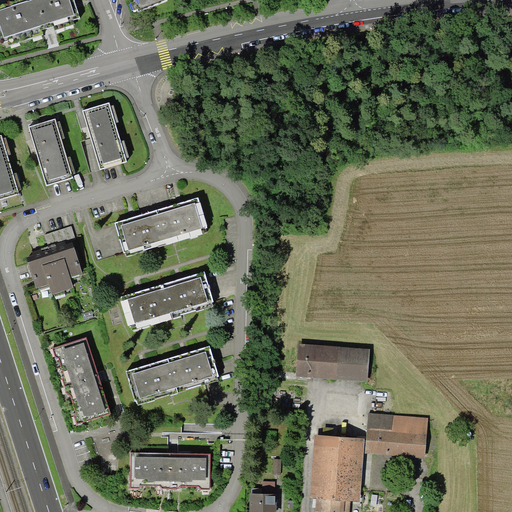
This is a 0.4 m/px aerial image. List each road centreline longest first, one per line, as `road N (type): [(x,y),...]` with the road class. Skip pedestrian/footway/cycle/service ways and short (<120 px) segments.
road 1 (residential): [(170,174),(32,216),(11,235),(5,257),(74,476),(92,501),(115,511)]
road 2 (residential): [(213,511),(236,478),(245,223),(232,187),(202,169)]
road 3 (track): [(185,102),(368,77),(511,77)]
road 4 (residential): [(354,11),(124,60)]
road 5 (primary): [(49,511),(0,358)]
road 6 (residential): [(124,60),(170,174)]
